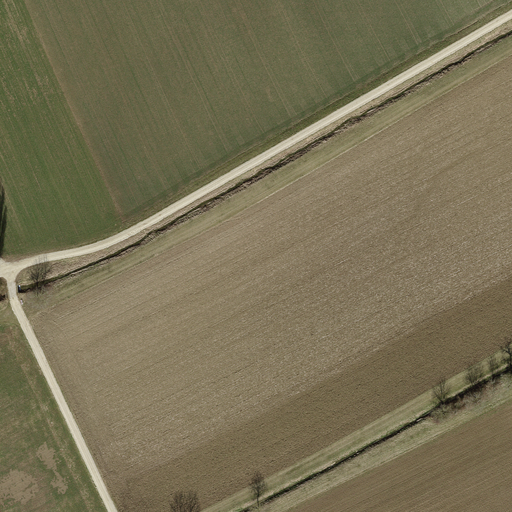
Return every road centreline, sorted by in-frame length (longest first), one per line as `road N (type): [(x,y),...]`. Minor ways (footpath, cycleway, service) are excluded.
road 1 (track): [(0,270),(114,239),(511,14)]
road 2 (track): [(17,264),(13,297),(113,511)]
